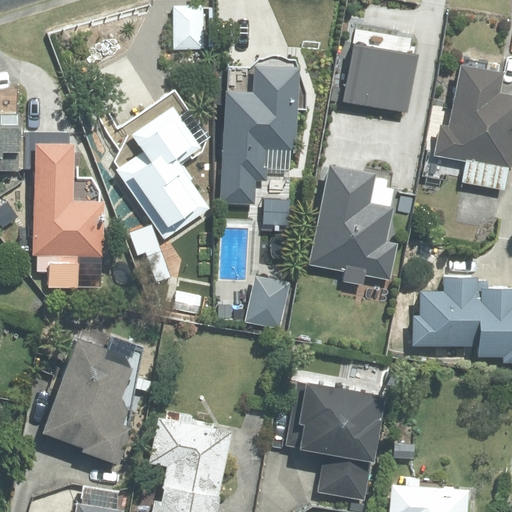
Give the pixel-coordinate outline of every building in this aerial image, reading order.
[(201,47),(198,3),(169,5),(172,49),(201,47)] [(352,43),(341,100),(405,112),(416,55),(352,43)] [(494,67),(450,59),(440,123),(431,122),(425,154),(459,159),(456,180),(500,187),(511,114),(511,92),(490,89),(494,67)] [(259,147),(287,147),(288,64),(244,63),(243,89),(216,88),(214,201),(250,202),(250,178),(259,178),(259,147)] [(0,83),(0,167),(8,167),(11,81),(0,83)] [(130,150),(107,167),(157,236),(201,204),(168,159),(190,143),(160,101),(118,132),(130,150)] [(63,139),(25,140),(26,253),(31,253),(31,269),(41,269),(41,286),(73,286),(73,252),(96,252),(95,197),(64,198),(63,139)] [(365,168),(318,160),(299,263),(383,278),(390,239),(379,237),(384,204),(360,200),(365,168)] [(251,218),(220,216),(219,242),(250,244),(251,218)] [(285,281),(249,274),(240,320),(276,327),(285,281)] [(403,312),(403,343),(466,342),(466,353),(493,353),(493,359),(511,358),(511,297),(504,297),(504,287),(465,287),(465,276),(432,277),(432,287),(409,287),(409,312),(403,312)] [(64,334),(31,429),(71,443),(70,448),(106,461),(119,422),(110,419),(115,405),(109,403),(110,399),(105,398),(116,363),(108,360),(111,350),(64,334)] [(278,442),(319,449),(312,490),(359,498),(366,457),(362,456),(374,392),(290,377),(278,442)] [(140,511),(205,511),(220,428),(146,415),(138,459),(157,463),(154,483),(146,482),(140,511)] [(417,439),(393,438),(392,458),(416,459),(417,439)] [(453,511),(455,484),(379,482),(377,511),(453,511)] [(511,511),(511,485),(504,484),(499,511),(511,511)] [(112,511),(113,508),(64,501),(62,511),(112,511)]
